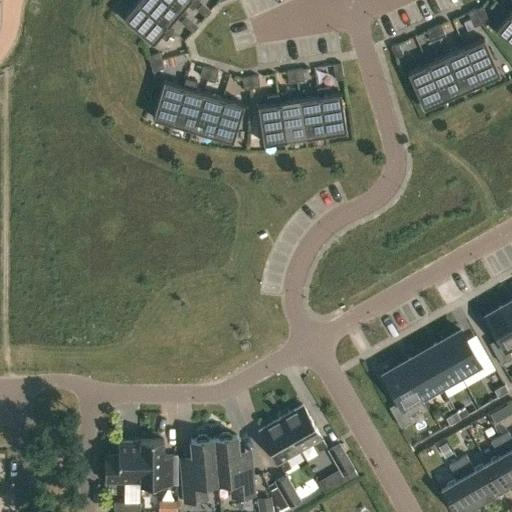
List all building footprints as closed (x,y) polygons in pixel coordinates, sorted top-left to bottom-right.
[(172,31),(166,25),(136,0),(122,17),(152,42),(159,34),(165,40),(172,31)] [(136,0),(166,25),(179,11),(166,0),(136,0)] [(166,0),(179,11),(185,3),(192,9),(199,0),(166,0)] [(201,3),(196,9),(205,17),(210,11),(201,3)] [(481,23),(488,20),(481,5),(474,9),(481,23)] [(474,9),(467,12),(473,27),(481,23),(474,9)] [(193,12),(188,19),(197,26),(202,20),(193,12)] [(511,16),(508,13),(494,29),(511,44),(511,16)] [(185,16),(180,22),(192,32),(197,26),(188,19),(185,16)] [(445,35),(440,24),(433,27),(438,38),(445,35)] [(433,27),(425,31),(430,41),(438,38),(433,27)] [(483,37),(464,46),(480,82),(499,73),(483,37)] [(397,43),(390,46),(395,57),(402,54),(397,43)] [(464,46),(445,54),(461,90),(480,82),(464,46)] [(150,63),(161,60),(159,52),(147,56),(150,63)] [(445,54),(426,63),(442,99),(461,90),(445,54)] [(150,63),(152,71),(163,68),(161,60),(150,63)] [(340,62),(332,64),(334,75),(342,74),(340,62)] [(407,71),(423,107),(442,99),(426,63),(407,71)] [(202,66),(199,78),(206,80),(210,68),(202,66)] [(210,68),(206,80),(214,82),(217,71),(210,68)] [(294,70),(296,81),(304,80),(302,68),(294,70)] [(286,71),(288,83),(296,81),(294,70),(286,71)] [(259,87),(257,75),(249,77),(251,88),(259,87)] [(182,85),(172,123),(192,129),(204,91),(194,89),(196,81),(185,77),(182,85)] [(241,78),(243,90),(251,88),(249,77),(241,78)] [(172,123),(182,85),(163,79),(152,117),(172,123)] [(317,95),(323,134),(345,130),(339,91),(329,93),(328,85),(316,87),(317,95)] [(204,91),(192,129),(212,135),(223,97),(204,91)] [(279,101),(278,93),(266,95),(267,103),(257,104),(263,143),(285,140),(279,101)] [(317,95),(298,98),(304,137),(323,134),(317,95)] [(232,141),(243,103),(223,97),(212,135),(232,141)] [(285,140),(304,137),(298,98),(279,101),(285,140)] [(511,314),(505,303),(486,314),(499,337),(489,342),(501,363),(511,358),(507,351),(511,348),(511,314)] [(459,329),(440,340),(459,373),(478,362),(459,329)] [(440,340),(421,351),(440,384),(459,373),(440,340)] [(402,361),(421,394),(440,384),(421,351),(402,361)] [(402,361),(383,373),(398,400),(388,406),(400,427),(411,420),(408,415),(418,409),(412,399),(421,394),(402,361)] [(504,384),(493,389),(497,396),(508,391),(504,384)] [(302,404),(280,417),(299,450),(313,442),(318,450),(326,446),(302,404)] [(464,406),(456,410),(456,411),(460,418),(468,413),(464,406)] [(494,422),(500,418),(495,410),(489,413),(494,422)] [(456,411),(445,417),(449,424),(460,418),(456,411)] [(259,429),(283,471),(290,467),(285,458),(299,450),(280,417),(259,429)] [(511,438),(507,431),(498,435),(511,459),(511,438)] [(213,437),(217,482),(229,480),(231,496),(254,494),(251,467),(239,469),(236,435),(230,435),(227,432),(221,433),(218,436),(213,437)] [(181,474),(183,501),(206,499),(205,483),(217,482),(213,437),(207,437),(204,435),(198,435),(195,439),(189,439),(193,473),(181,474)] [(502,491),(505,489),(508,488),(511,485),(511,459),(498,435),(490,440),(498,455),(486,461),(502,491)] [(139,484),(140,484),(140,439),(139,439),(139,440),(117,440),(117,454),(105,454),(105,481),(139,481),(139,484)] [(142,484),(145,488),(157,488),(160,484),(177,484),(177,454),(163,454),(163,439),(140,439),(140,484),(142,484)] [(328,449),(342,474),(353,468),(339,443),(328,449)] [(497,494),(500,492),(502,491),(486,461),(474,468),(465,454),(457,459),(482,503),(497,494)] [(448,464),(456,478),(440,487),(454,511),(464,511),(482,503),(457,459),(448,464)] [(274,480),(288,505),(299,498),(285,474),(274,480)] [(257,497),(258,511),(272,511),(270,495),(257,497)] [(114,502),(113,511),(139,511),(139,501),(114,502)]
